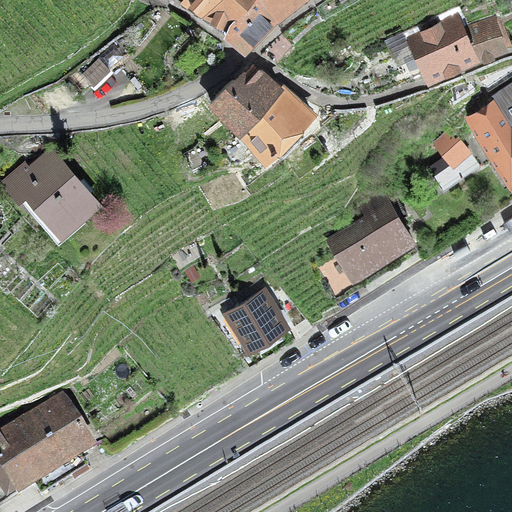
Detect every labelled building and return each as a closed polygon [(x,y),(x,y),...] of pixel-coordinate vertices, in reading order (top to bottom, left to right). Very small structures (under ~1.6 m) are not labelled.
[(205,9),(213,0),(189,0),(204,10),(205,9)] [(224,30),(225,29),(252,0),(213,0),(205,9),(213,13),(209,21),(224,30)] [(264,0),(252,0),(225,29),(243,46),(275,14),(264,0)] [(264,0),(275,14),(293,0),(264,0)] [(458,12),(407,36),(426,77),(478,56),(465,28),(458,12)] [(494,17),(465,28),(478,56),(505,46),(494,17)] [(123,53),(114,44),(102,54),(111,64),(123,53)] [(98,57),(81,74),(94,87),(111,70),(98,57)] [(211,101),(241,132),(281,88),(252,64),(238,80),(234,77),(224,85),(211,101)] [(511,178),(511,80),(492,93),(497,101),(472,118),(481,132),(495,154),(511,178)] [(313,115),(281,88),(241,132),(266,162),(313,115)] [(491,157),(495,154),(481,132),(463,144),(458,137),(456,139),(448,129),(434,141),(452,162),(434,175),(444,189),(491,157)] [(284,159),(300,178),(331,152),(315,133),(284,159)] [(18,196),(24,191),(58,231),(59,228),(94,198),(60,158),(52,165),(44,156),(30,169),(25,163),(5,181),(18,196)] [(345,235),(333,243),(353,275),(411,238),(381,191),(362,203),(369,213),(342,231),(345,235)] [(263,289),(227,311),(249,346),(285,324),(263,289)] [(0,505),(93,447),(65,402),(0,442),(0,505)]
